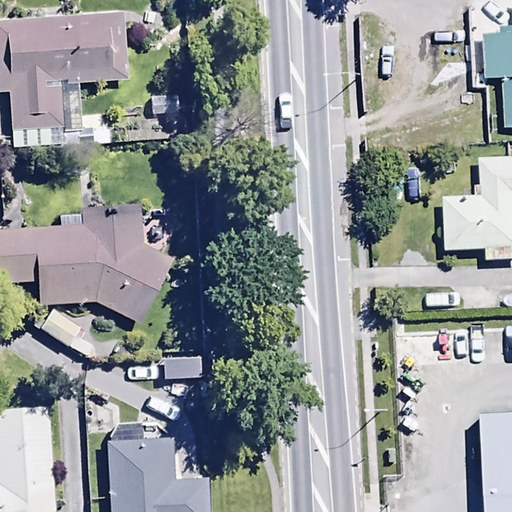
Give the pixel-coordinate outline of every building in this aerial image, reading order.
[(120,15),(0,22),(0,98),(9,98),(11,137),(67,133),(64,90),(124,86),(120,15)] [(506,132),(511,131),(511,29),(483,31),(486,82),(502,81),(506,132)] [(476,202),(445,202),(446,255),(487,255),(488,264),(511,264),(511,158),(479,159),(479,191),(476,191),(476,202)] [(35,312),(92,308),(135,331),(167,268),(139,253),(137,210),(80,213),(81,223),(57,224),(58,250),(0,253),(0,290),(34,288),(35,312)] [(80,332),(50,315),(38,337),(83,362),(90,350),(75,342),(80,332)] [(511,511),(511,410),(458,412),(460,511),(511,511)] [(0,511),(51,511),(47,413),(0,414),(0,511)] [(172,444),(106,446),(107,511),(206,511),(206,486),(173,487),(172,444)]
